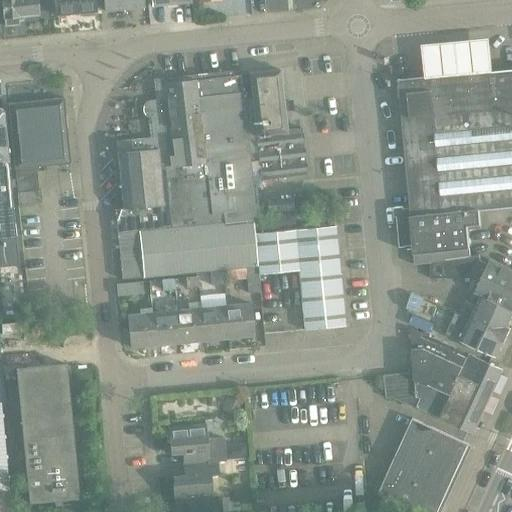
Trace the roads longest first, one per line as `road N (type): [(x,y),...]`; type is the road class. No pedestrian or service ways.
road 1 (residential): [(105,380),(387,354),(357,25)]
road 2 (residential): [(105,380),(86,116),(92,87),(109,63)]
road 3 (residential): [(109,63),(142,42),(357,25)]
road 4 (residential): [(357,25),(511,11)]
road 5 (residential): [(119,511),(105,380)]
